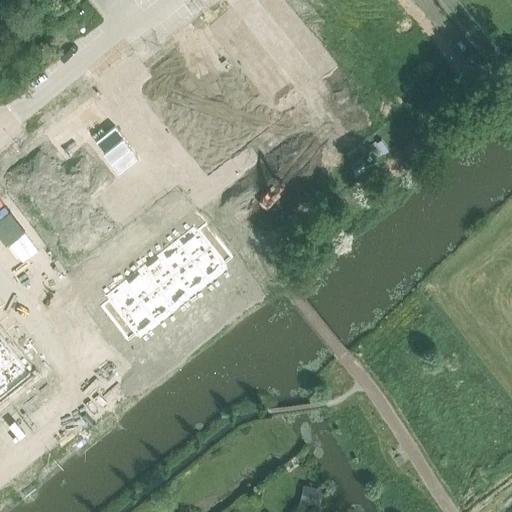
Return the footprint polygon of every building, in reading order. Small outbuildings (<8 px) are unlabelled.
[(246,222),(285,192),(188,66),(168,81),(161,72),(142,87),(246,222)] [(60,150),(40,164),(58,189),(77,175),(60,150)] [(194,224),(176,239),(193,260),(211,246),(209,243),(203,236),(198,229),(194,224)] [(204,224),(198,229),(203,236),(209,231),(204,224)] [(209,231),(203,236),(209,243),(215,238),(209,231)] [(215,238),(209,243),(211,246),(214,249),(220,245),(215,238)] [(176,239),(158,252),(176,274),(193,260),(176,239)] [(220,245),(214,249),(220,256),(226,251),(220,245)] [(211,246),(193,260),(211,282),(229,268),(225,263),(220,256),(214,249),(211,246)] [(226,251),(220,256),(225,263),(231,258),(226,251)] [(158,252),(141,266),(158,288),(176,274),(158,252)] [(193,260),(176,274),(193,296),(211,282),(193,260)] [(141,266),(123,280),(141,302),(158,288),(141,266)] [(176,274),(158,288),(175,310),(193,296),(176,274)] [(123,280),(105,295),(109,300),(114,307),(120,314),(122,317),(141,302),(123,280)] [(158,288),(141,302),(158,324),(175,310),(158,288)] [(109,300),(103,305),(108,312),(114,307),(109,300)] [(141,302),(122,317),(125,321),(131,327),(131,328),(136,334),(140,339),(158,324),(141,302)] [(114,307),(108,312),(113,319),(120,314),(114,307)] [(120,314),(113,319),(119,325),(125,321),(122,317),(120,314)] [(125,321),(119,325),(124,332),(131,327),(125,321)] [(131,328),(125,333),(130,339),(136,334),(131,328)] [(7,340),(0,345),(0,371),(20,356),(7,340)] [(20,356),(0,371),(0,391),(3,396),(33,372),(20,356)] [(319,505),(323,489),(309,486),(305,502),(315,504),(319,505)]
